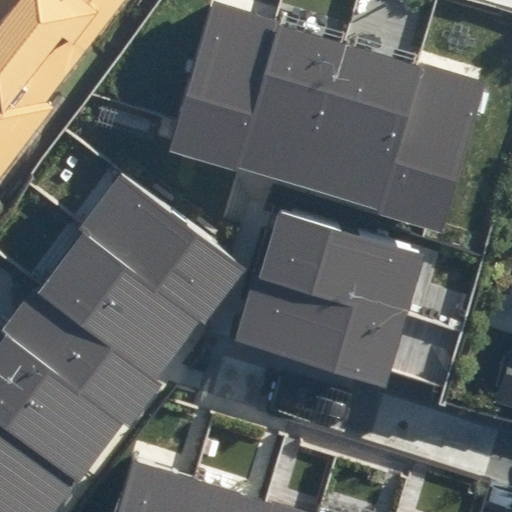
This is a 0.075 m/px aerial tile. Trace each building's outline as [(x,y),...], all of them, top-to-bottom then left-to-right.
[(0,0),(0,173),(54,105),(46,99),(124,0),(0,0)] [(218,9),(174,152),(445,233),(488,91),(218,9)] [(118,171),(0,328),(0,511),(65,511),(248,267),(118,171)] [(282,214),(243,339),(384,383),(423,258),(282,214)] [(511,336),(499,378),(511,381),(511,336)] [(286,511),(143,465),(127,511),(369,511),(336,501),(332,511),(286,511)]
